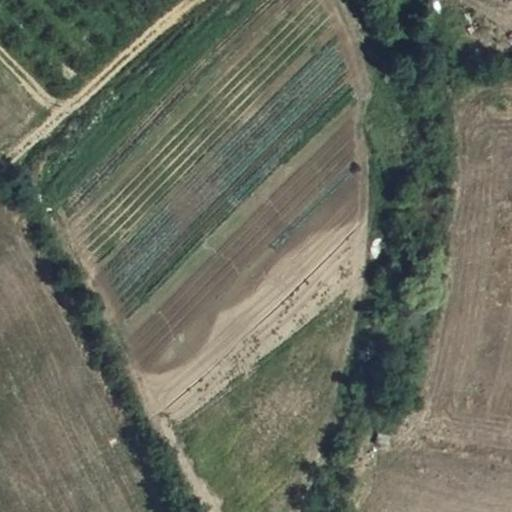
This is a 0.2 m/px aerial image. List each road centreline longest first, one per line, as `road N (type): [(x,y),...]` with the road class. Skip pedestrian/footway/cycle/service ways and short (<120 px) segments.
road 1 (track): [(310,511),(347,361),(362,253),(364,93),(334,0)]
road 2 (track): [(0,158),(206,0)]
